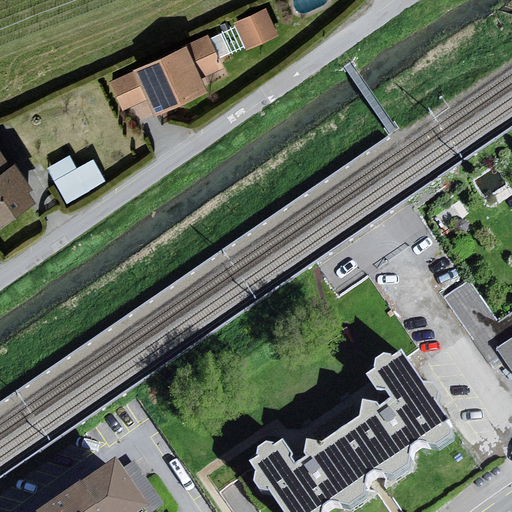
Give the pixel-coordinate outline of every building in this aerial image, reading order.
[(265,14),(231,27),(244,53),(277,39),(265,14)] [(205,39),(107,85),(121,116),(141,106),(149,122),(204,97),(196,82),(219,70),(205,39)] [(106,176),(93,151),(77,160),(71,149),(47,161),(66,197),(106,176)] [(0,151),(0,227),(36,201),(0,151)] [(511,342),(497,352),(511,374),(511,342)] [(349,430),(312,455),(297,452),(295,468),(297,473),(289,479),(284,477),(281,472),(284,469),(272,453),(265,460),(259,455),(249,462),(248,472),(239,475),(247,486),(244,493),(247,499),(251,504),(259,503),(264,511),(346,511),(353,509),(355,498),(354,486),(362,485),(372,484),(379,489),(402,478),(400,469),(398,462),(403,454),(413,453),(417,455),(423,459),(440,448),(448,441),(445,434),(455,430),(399,362),(384,370),(375,366),(369,369),(365,376),(364,384),(357,387),(367,401),(377,403),(382,411),(370,418),(367,416),(352,412),(349,430)] [(107,473),(46,511),(160,511),(162,511),(134,469),(113,481),(107,473)]
